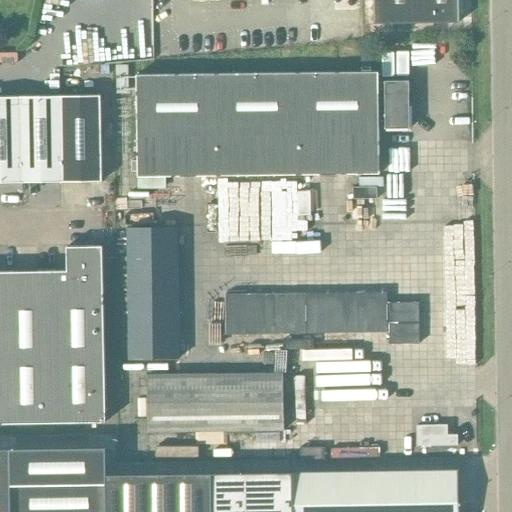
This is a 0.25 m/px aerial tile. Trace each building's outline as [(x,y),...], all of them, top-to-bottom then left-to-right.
[(374,0),(375,24),(459,23),(458,0),(374,0)] [(118,68),(118,92),(128,92),(128,67),(118,68)] [(379,72),(359,72),(137,75),(138,177),(380,174),(379,127),(385,127),(386,129),(410,129),(409,81),(385,81),(385,83),(379,83),(379,72)] [(102,181),(102,161),(101,95),(61,96),(62,182),(102,181)] [(0,182),(22,183),(21,97),(0,96),(0,182)] [(22,183),(62,182),(61,96),(21,97),(22,183)] [(377,187),(353,187),(353,199),(377,199),(377,187)] [(178,227),(127,228),(129,360),(180,359),(178,227)] [(103,246),(67,247),(67,271),(0,272),(0,423),(106,422),(103,246)] [(283,373),(148,375),(149,433),(285,431),(283,373)] [(458,435),(448,435),(448,425),(417,425),(417,446),(458,446),(458,435)] [(10,449),(0,449),(0,511),(107,511),(107,484),(107,476),(106,448),(10,449)] [(212,474),(107,476),(107,484),(107,511),(459,511),(459,470),(293,472),(212,474)]
